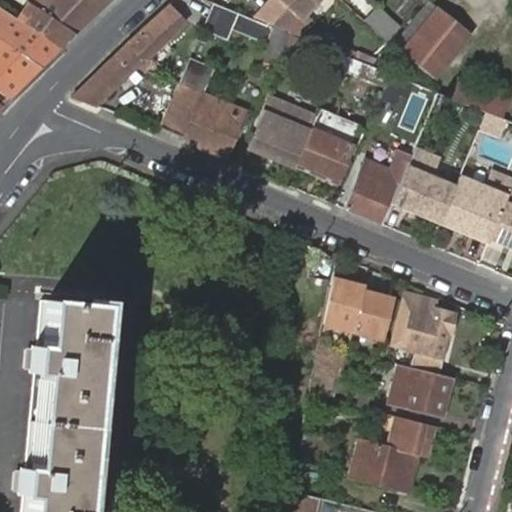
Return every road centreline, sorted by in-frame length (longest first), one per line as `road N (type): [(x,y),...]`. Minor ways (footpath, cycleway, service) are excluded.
road 1 (residential): [(511,301),(120,137)]
road 2 (residential): [(45,97),(146,0)]
road 3 (residential): [(511,380),(479,511)]
road 4 (unclassified): [(0,176),(56,140),(120,137)]
